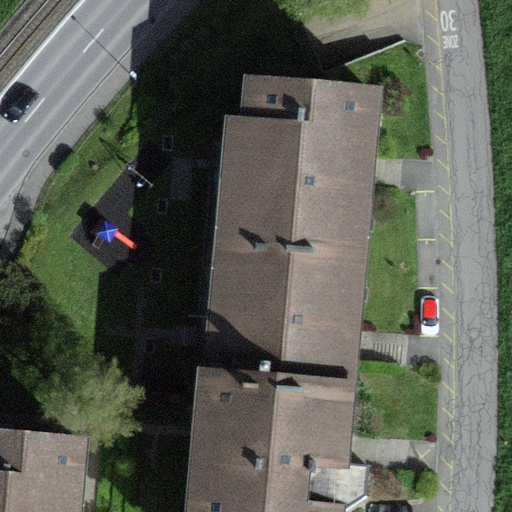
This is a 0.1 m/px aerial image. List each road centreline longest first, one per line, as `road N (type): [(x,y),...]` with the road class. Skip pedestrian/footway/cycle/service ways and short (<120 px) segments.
road 1 (residential): [(472,511),(479,426),(474,212),(457,0)]
road 2 (secondary): [(0,153),(131,0)]
